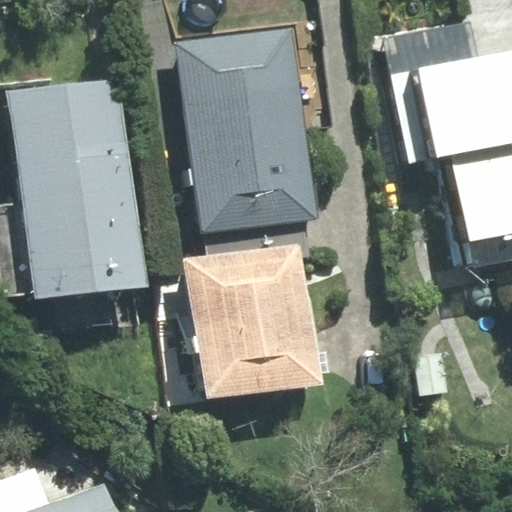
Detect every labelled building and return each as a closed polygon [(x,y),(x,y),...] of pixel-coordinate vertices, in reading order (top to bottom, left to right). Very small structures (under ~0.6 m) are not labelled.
[(284,29),(169,43),(193,236),(308,222),(284,29)] [(511,59),(408,76),(384,80),(397,163),(421,159),(437,157),(451,244),(511,234),(511,59)] [(119,80),(1,91),(21,299),(139,287),(119,80)] [(290,243),(175,258),(193,402),(309,387),(290,243)] [(106,511),(98,487),(23,511),(106,511)]
